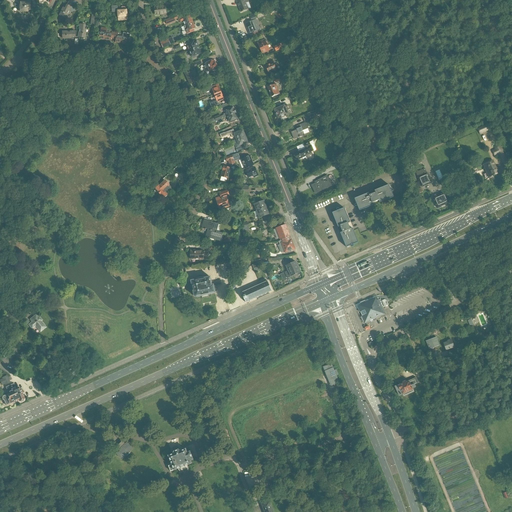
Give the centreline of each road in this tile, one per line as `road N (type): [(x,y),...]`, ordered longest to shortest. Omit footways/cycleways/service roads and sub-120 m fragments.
road 1 (primary): [(0,444),(322,303)]
road 2 (primary): [(317,286),(0,428)]
road 3 (unclassified): [(391,440),(402,434),(404,418),(385,392),(373,352),(511,268)]
road 4 (residential): [(161,292),(212,155),(185,95),(158,70)]
road 5 (unclassified): [(197,0),(284,217),(295,217)]
road 6 (primary): [(295,217),(208,0)]
road 7 (unclassified): [(218,0),(303,214)]
road 8 (primary): [(511,200),(326,282)]
road 9 (primary): [(333,298),(511,216)]
road 10 (primary): [(391,440),(333,298)]
road 11 (primary): [(322,303),(376,445)]
road 12 (residential): [(12,64),(101,51),(158,70)]
